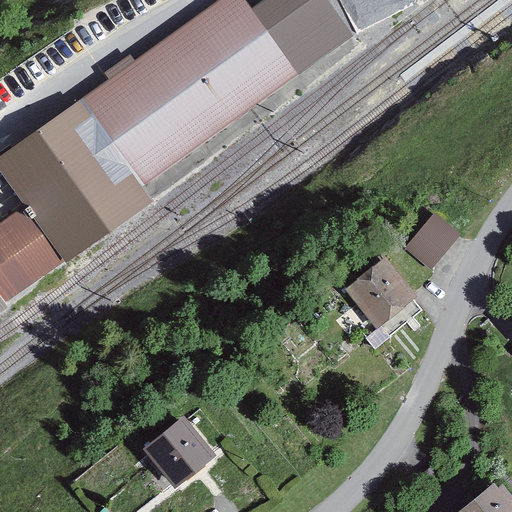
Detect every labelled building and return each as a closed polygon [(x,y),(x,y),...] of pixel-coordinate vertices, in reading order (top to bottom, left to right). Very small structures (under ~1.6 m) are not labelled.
[(245,0),(220,0),(82,99),(144,186),(299,75),(252,9),(245,0)] [(327,0),(264,0),(252,9),(299,75),(353,37),(327,0)] [(82,99),(0,157),(0,170),(24,203),(28,208),(67,263),(152,202),(144,186),(82,99)] [(28,208),(0,227),(0,299),(5,307),(67,263),(28,208)] [(435,212),(403,247),(427,270),(459,235),(435,212)] [(381,257),(338,291),(372,334),(415,299),(381,257)] [(0,319),(10,313),(5,307),(0,299),(0,319)] [(185,420),(144,455),(175,492),(216,457),(185,420)] [(511,511),(511,489),(495,469),(441,511),(511,511)]
